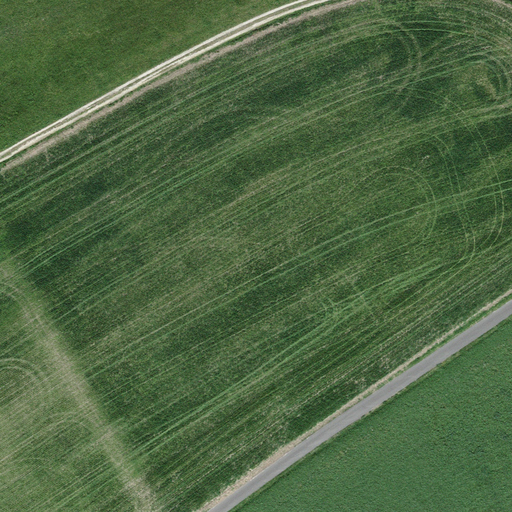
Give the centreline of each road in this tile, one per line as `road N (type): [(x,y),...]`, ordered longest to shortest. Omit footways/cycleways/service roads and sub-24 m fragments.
road 1 (track): [(0,163),(223,41),(322,0)]
road 2 (track): [(219,511),(511,308)]
